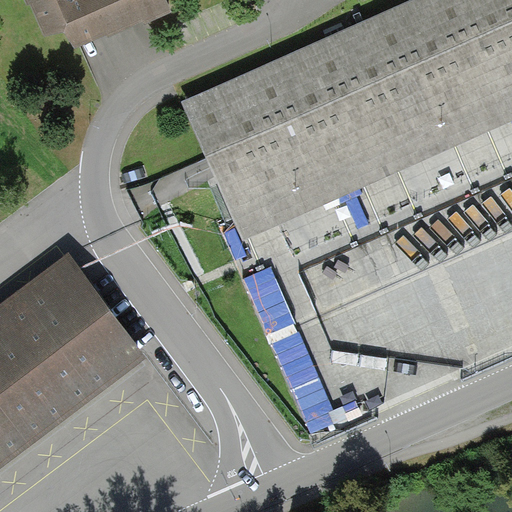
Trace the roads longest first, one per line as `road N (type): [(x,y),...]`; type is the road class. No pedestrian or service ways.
road 1 (residential): [(268,486),(224,389),(135,280),(101,216),(96,156),(113,106),(229,42),(276,0)]
road 2 (residential): [(511,382),(268,486)]
